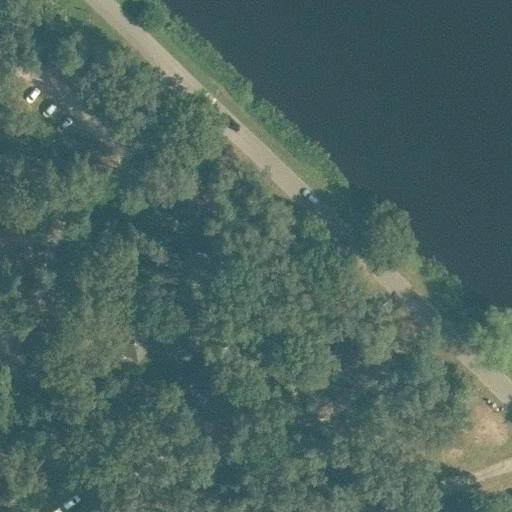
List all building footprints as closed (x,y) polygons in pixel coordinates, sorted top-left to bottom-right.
[(190,183),(169,202),(188,224),(210,205),(190,183)] [(189,311),(172,334),(195,352),(212,329),(189,311)] [(133,316),(114,341),(138,360),(157,335),(133,316)] [(43,324),(19,344),(39,368),(63,348),(43,324)] [(347,328),(332,352),(357,367),(372,342),(347,328)] [(294,350),(272,369),(290,391),(312,372),(294,350)] [(191,376),(212,399),(235,378),(213,355),(191,376)] [(375,481),(348,497),(356,511),(384,511),(390,509),(375,481)] [(91,511),(83,500),(65,511),(91,511)]
